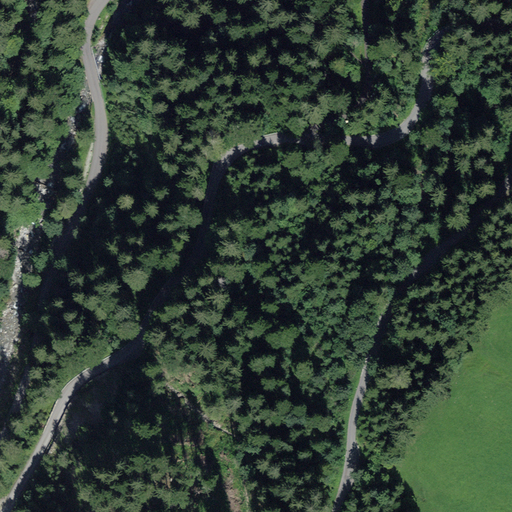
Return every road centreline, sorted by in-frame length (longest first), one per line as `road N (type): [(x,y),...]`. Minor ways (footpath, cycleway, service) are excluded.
road 1 (unclassified): [(511,26),(460,24),(441,33),(429,50),(413,120),(391,137),(253,142),(219,165),(199,252),(159,293),(132,350),(79,380),(0,509)]
road 2 (unclassified): [(0,435),(83,168),(92,97),(84,38),(109,0)]
road 3 (unclassified): [(333,511),(349,467),(354,404),(396,295),(511,176)]
